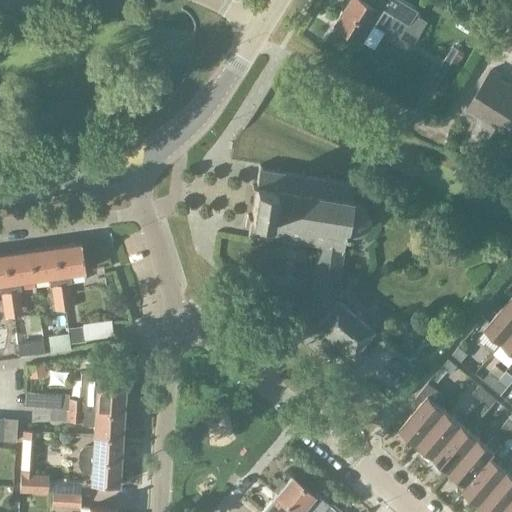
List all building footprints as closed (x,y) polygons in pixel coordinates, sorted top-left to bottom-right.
[(385,32),(387,28),(413,44),(426,23),(414,15),(416,12),(396,0),(375,0),(372,6),(362,0),(351,0),(336,26),(362,42),(373,25),(385,32)] [(509,51),(511,47),(511,42),(500,35),(496,43),(509,51)] [(429,83),(430,83),(440,89),(463,51),(452,45),(429,83)] [(511,86),(498,78),(500,74),(491,69),(467,108),(511,135),(511,86)] [(357,202),(355,201),(352,201),(352,196),(351,196),(353,183),(258,168),(248,233),(316,244),(315,248),(317,249),(308,305),(323,317),(317,325),(352,354),(373,329),(334,298),(335,297),(344,235),(346,236),(347,231),(351,231),(354,231),(355,231),(357,231),(359,230),(361,229),(363,227),(365,225),(365,224),(366,222),(367,220),(367,218),(367,217),(367,215),(367,213),(366,211),(366,210),(365,208),(364,206),(363,205),(360,204),(359,203),(357,202)] [(80,244),(54,247),(59,285),(51,286),(53,298),(69,295),(67,283),(72,283),(70,274),(84,272),(80,244)] [(54,247),(29,250),(32,279),(49,276),(51,286),(59,285),(54,247)] [(29,250),(3,254),(7,282),(9,291),(2,292),(0,293),(2,305),(19,303),(17,290),(21,290),(20,280),(32,279),(29,250)] [(3,254),(0,254),(0,292),(0,293),(2,292),(9,291),(7,282),(3,254)] [(501,342),(511,328),(511,294),(511,295),(484,327),(501,342)] [(69,295),(53,298),(54,310),(71,308),(69,295)] [(4,317),(13,316),(21,315),(19,303),(2,305),(4,317)] [(83,339),(112,335),(110,320),(80,323),(83,339)] [(511,350),(511,328),(501,342),(511,350)] [(68,349),(67,330),(45,332),(47,351),(68,349)] [(424,339),(408,359),(418,367),(435,347),(424,339)] [(467,354),(458,346),(451,354),(460,361),(467,354)] [(448,358),(441,366),(450,373),(456,366),(448,358)] [(491,387),(498,379),(489,372),(482,380),(491,387)] [(122,412),(124,388),(103,387),(104,374),(80,373),(79,399),(68,398),(67,408),(66,408),(66,409),(122,412)] [(498,379),(491,387),(500,395),(506,387),(498,379)] [(444,409),(435,401),(442,393),(428,381),(416,395),(422,401),(399,428),(408,435),(404,440),(413,447),(444,409)] [(481,399),(487,392),(479,384),(472,392),(481,399)] [(67,408),(68,398),(68,393),(44,391),(43,406),(49,407),(66,408),(67,408)] [(487,392),(481,399),(489,407),(496,399),(487,392)] [(66,408),(49,407),(48,419),(65,419),(66,409),(66,408)] [(121,436),(122,412),(66,409),(65,419),(81,420),(81,424),(93,425),(93,435),(121,436)] [(433,456),(461,423),(444,409),(413,447),(421,454),(425,449),(433,456)] [(510,432),(511,430),(511,420),(508,417),(502,425),(510,432)] [(4,418),(2,441),(15,441),(16,418),(4,418)] [(446,475),(477,437),(461,423),(433,456),(441,463),(437,467),(446,475)] [(19,427),(18,471),(30,471),(31,427),(19,427)] [(119,461),(121,436),(93,435),(91,459),(119,461)] [(490,456),(494,451),(500,443),(492,437),(486,445),(477,437),(446,475),(454,481),(458,477),(466,484),(490,456)] [(475,507),(506,470),(490,456),(466,484),(462,488),(470,495),(467,500),(475,507)] [(118,485),(119,461),(91,459),(90,483),(118,485)] [(490,511),(499,511),(511,497),(511,474),(506,470),(475,507),(480,511),(484,511),(487,509),(490,511)] [(47,474),(19,472),(18,491),(46,493),(47,474)] [(337,511),(328,505),(314,492),(312,494),(290,475),(275,494),(297,511),(298,511),(306,503),(316,511),(337,511)] [(80,495),(52,493),(51,506),(79,508),(80,495)] [(297,511),(275,494),(260,511),(297,511)] [(511,511),(511,497),(499,511),(511,511)]
